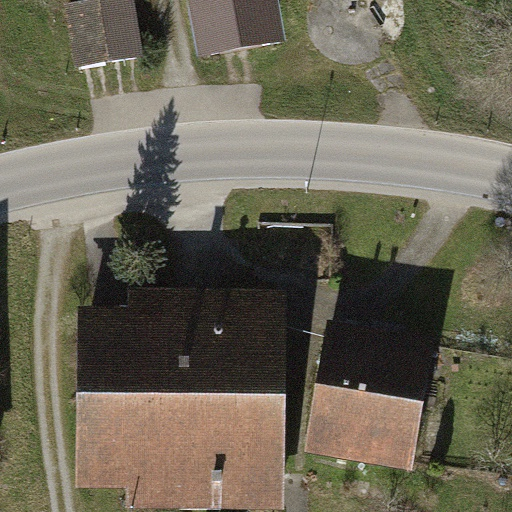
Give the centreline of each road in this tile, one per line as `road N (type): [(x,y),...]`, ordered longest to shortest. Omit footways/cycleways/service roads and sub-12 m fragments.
road 1 (tertiary): [(511,174),(382,152),(258,146),(0,183)]
road 2 (track): [(63,170),(50,297),(52,399),(68,511)]
road 3 (track): [(93,165),(105,308)]
